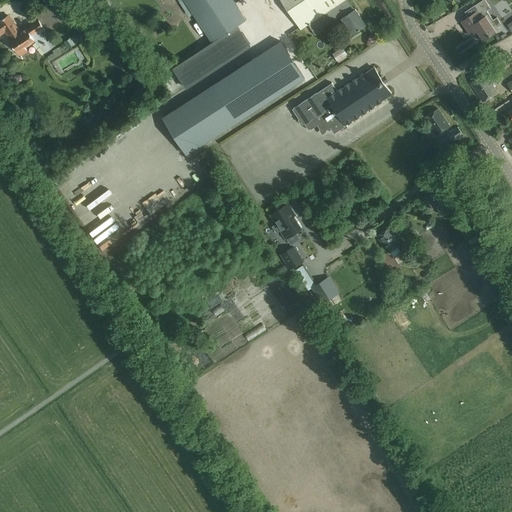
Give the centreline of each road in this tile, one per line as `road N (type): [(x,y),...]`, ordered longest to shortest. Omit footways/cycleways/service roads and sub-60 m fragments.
road 1 (track): [(140,345),(0,137)]
road 2 (unknown): [(257,0),(267,22),(260,45),(150,113),(116,175)]
road 3 (unclassified): [(288,192),(452,83)]
road 4 (unclassified): [(329,252),(490,143)]
